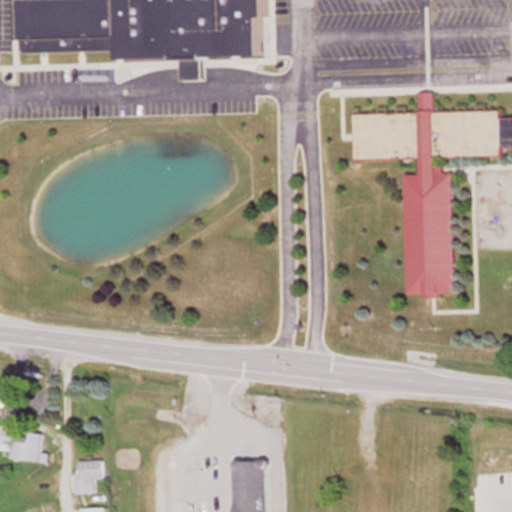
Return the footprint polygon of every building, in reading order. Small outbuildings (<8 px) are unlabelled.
[(25,50),(23,0),(267,0),(268,12),(262,12),(263,49),(207,51),(208,59),(210,58),(210,75),(188,76),(187,56),(175,56),(175,52),(120,54),(120,47),(25,50)] [(442,157),(502,154),(501,147),(511,146),(511,110),(434,114),(433,91),(418,92),(419,110),(352,113),(354,159),(419,156),(420,173),(402,174),(408,294),(456,292),(450,172),(443,172),(442,157)] [(0,448),(9,449),(9,458),(40,460),(42,429),(0,426),(0,448)] [(394,436),(377,436),(377,472),(394,472),(394,436)] [(113,452),(113,464),(133,464),(133,452),(113,452)] [(102,478),(102,459),(75,459),(75,492),(96,492),(96,478),(102,478)] [(354,481),(354,464),(340,464),(340,481),(354,481)]
